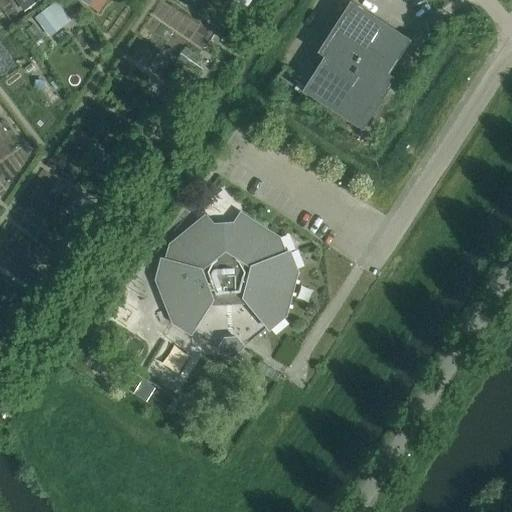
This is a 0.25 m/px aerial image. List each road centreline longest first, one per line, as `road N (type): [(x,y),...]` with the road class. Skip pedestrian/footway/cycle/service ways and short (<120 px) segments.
road 1 (residential): [(240,150),(384,243),(511,46)]
road 2 (unclassified): [(355,511),(511,268)]
